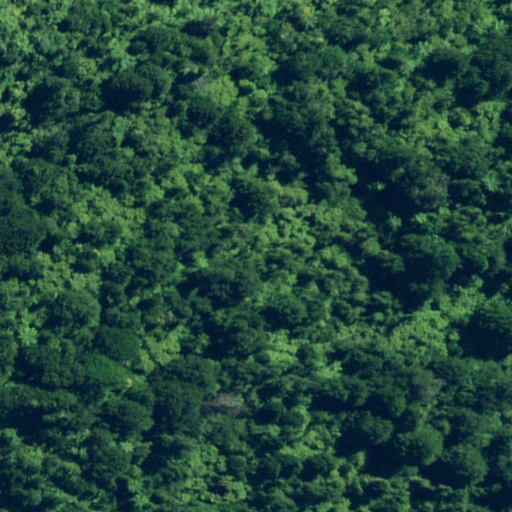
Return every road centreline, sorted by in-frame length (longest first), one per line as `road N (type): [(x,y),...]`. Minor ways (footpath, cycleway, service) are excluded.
road 1 (track): [(233,0),(511,8)]
road 2 (track): [(0,56),(48,29),(183,0)]
